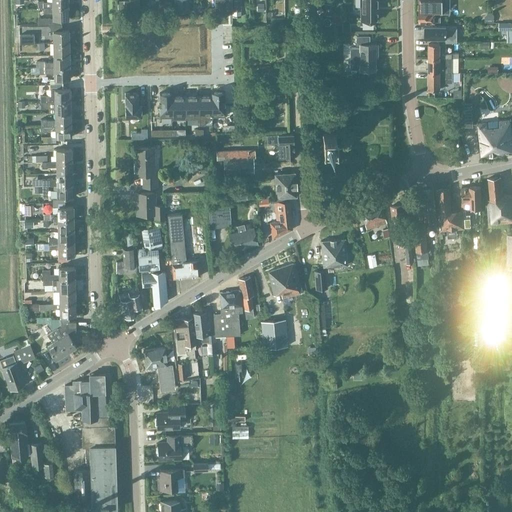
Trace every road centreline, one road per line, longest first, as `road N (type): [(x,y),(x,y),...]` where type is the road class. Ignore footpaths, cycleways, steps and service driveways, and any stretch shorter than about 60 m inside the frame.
road 1 (residential): [(114,342),(95,306),(88,0)]
road 2 (tertiary): [(114,342),(305,230)]
road 3 (residential): [(426,179),(409,100),(408,0)]
road 4 (residential): [(137,511),(132,373),(114,342)]
road 5 (residential): [(305,230),(296,79)]
road 6 (tertiary): [(0,421),(114,342)]
road 7 (tertiary): [(305,230),(426,179)]
